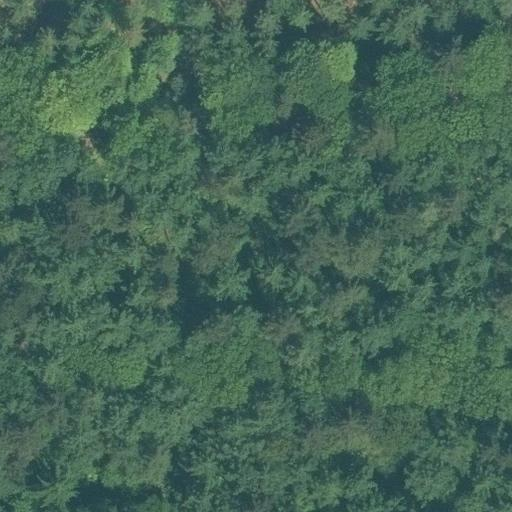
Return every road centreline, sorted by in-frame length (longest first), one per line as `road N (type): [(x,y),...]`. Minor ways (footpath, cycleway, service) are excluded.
road 1 (unclassified): [(0,137),(511,114)]
road 2 (track): [(176,0),(180,129)]
